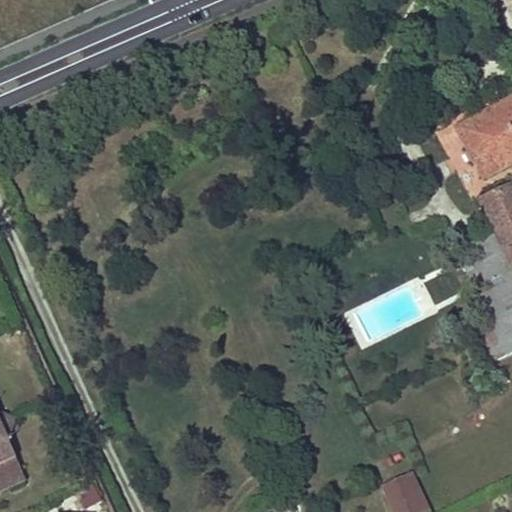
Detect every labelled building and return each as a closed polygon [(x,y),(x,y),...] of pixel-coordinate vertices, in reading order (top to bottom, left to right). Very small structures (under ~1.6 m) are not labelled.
[(511,102),(458,131),(483,180),(511,164),(511,102)] [(495,238),(459,255),(491,321),(511,311),(511,271),(502,250),(511,245),(511,187),(479,203),(495,238)] [(511,271),(511,245),(502,250),(511,271)] [(483,369),(511,355),(511,311),(491,321),(466,333),(483,369)] [(0,418),(0,431),(15,424),(0,418)] [(15,424),(0,431),(0,449),(6,447),(15,424)] [(0,500),(7,497),(12,481),(4,467),(13,463),(6,447),(0,449),(0,500)] [(25,489),(13,463),(4,467),(12,481),(7,497),(25,489)] [(391,511),(424,511),(407,473),(379,485),(391,511)]
